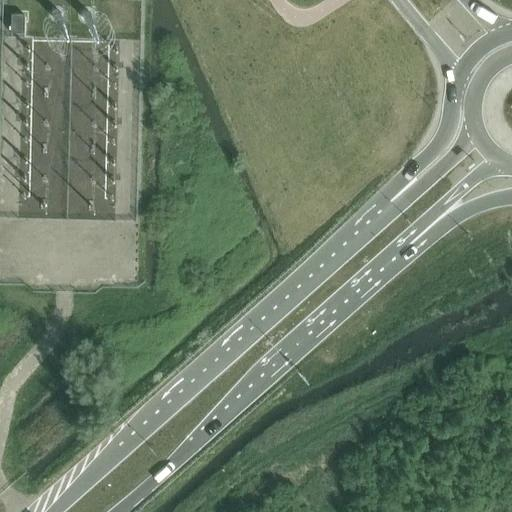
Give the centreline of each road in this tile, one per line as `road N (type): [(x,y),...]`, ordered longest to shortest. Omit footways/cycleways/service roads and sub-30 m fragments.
road 1 (primary): [(394,205),(55,511)]
road 2 (primary): [(119,511),(445,217)]
road 3 (primary): [(461,74),(444,136),(394,205)]
